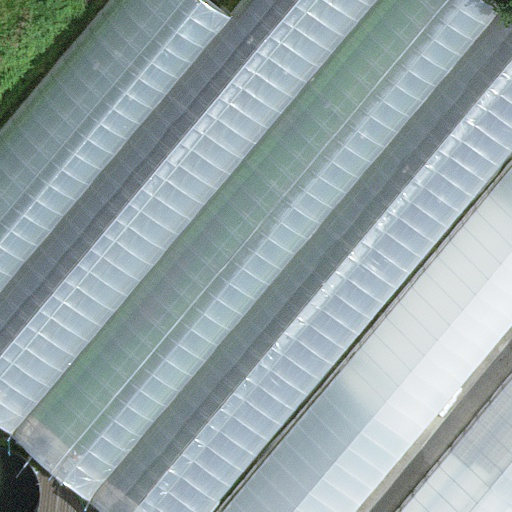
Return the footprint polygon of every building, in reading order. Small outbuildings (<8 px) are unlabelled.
[(214,0),(105,0),(0,127),(0,286),(228,12),(214,0)] [(237,0),(228,12),(0,286),(0,408),(19,425),(372,0),(237,0)] [(499,0),(372,0),(19,425),(96,488),(504,4),(499,0)] [(511,11),(504,4),(96,488),(124,511),(213,511),(511,153),(511,11)] [(351,511),(511,319),(511,175),(232,511),(351,511)] [(511,511),(511,365),(389,511),(511,511)] [(38,511),(98,511),(101,503),(46,487),(38,511)]
